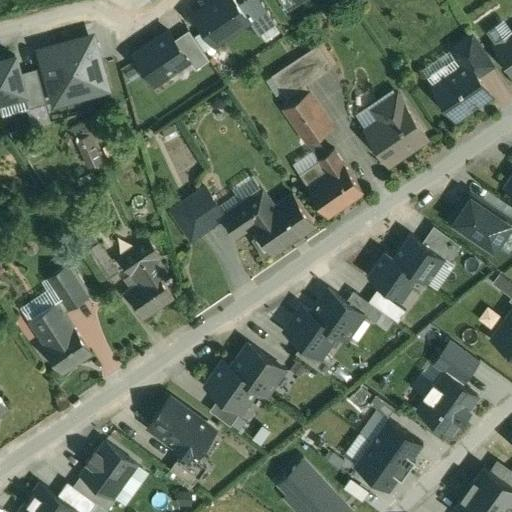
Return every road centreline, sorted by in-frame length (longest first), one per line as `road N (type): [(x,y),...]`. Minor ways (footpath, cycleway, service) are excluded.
road 1 (residential): [(511,127),(0,477)]
road 2 (residential): [(0,29),(85,7),(140,24),(177,0)]
road 3 (residential): [(397,511),(511,403)]
